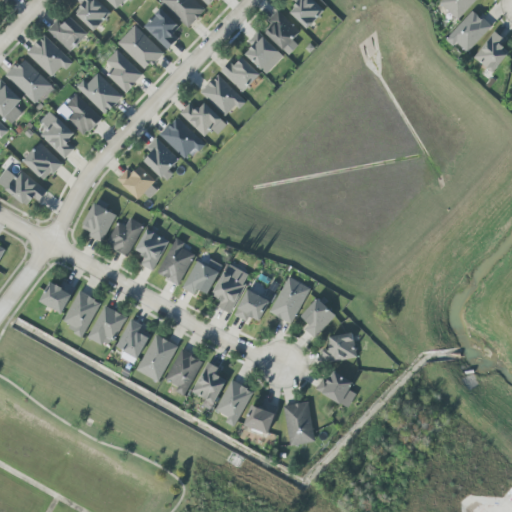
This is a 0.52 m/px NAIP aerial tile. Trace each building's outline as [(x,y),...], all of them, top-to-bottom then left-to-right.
[(76,0),(76,1),(82,5),(74,13),(93,31),(110,13),(96,0),(76,0)] [(131,0),(105,0),(116,10),(125,0),(128,0),(130,1),(131,0)] [(205,10),(194,0),(159,0),(189,28),(205,10)] [(289,13),(307,29),(325,11),(312,0),(292,0),(297,4),(289,13)] [(457,20),(476,0),(442,0),(439,3),(457,20)] [(180,27),(161,9),(143,27),(168,50),(177,40),(172,35),(180,27)] [(289,56),(299,46),(293,40),(300,32),(277,11),(268,21),(271,24),(263,32),(289,56)] [(491,28),(473,11),(445,40),(454,48),(457,44),(467,53),(491,28)] [(70,53),(88,34),(70,17),(63,25),(57,20),(47,31),(70,53)] [(163,53),(134,26),(117,44),(146,71),(163,53)] [(252,47),(245,55),(267,75),(284,57),(257,32),(248,43),(252,47)] [(473,58),(493,73),(510,53),(501,46),(505,41),(494,32),(473,58)] [(73,63),(44,35),(27,54),(51,77),(62,67),(66,71),(73,63)] [(143,75),(117,51),(101,68),(126,93),(143,75)] [(260,76),(243,58),(234,66),(230,61),(221,70),(242,93),(260,76)] [(6,76),(36,105),(53,88),(23,59),(6,76)] [(122,98),(97,72),(79,89),(104,116),(122,98)] [(201,92),(227,118),(244,100),(217,75),(201,92)] [(22,100),(0,80),(0,114),(12,125),(23,113),(15,107),(22,100)] [(101,119),(75,94),(58,112),(85,136),(101,119)] [(218,135),(227,125),(204,103),(197,110),(190,103),(180,114),(205,137),(212,130),(218,135)] [(40,136),(65,159),(74,149),(67,142),(75,135),(50,112),(39,123),(47,130),(40,136)] [(204,144),(178,117),(160,135),(186,162),(204,144)] [(0,137),(1,139),(9,130),(0,122),(0,137)] [(166,182),(173,175),(169,171),(179,160),(156,138),(146,149),(151,154),(144,162),(166,182)] [(23,162),(45,182),(62,164),(40,143),(23,162)] [(142,203),(158,186),(139,168),(133,174),(128,169),(117,180),(142,203)] [(33,199),(39,203),(47,191),(21,173),(18,178),(5,170),(0,177),(0,186),(28,206),(33,199)] [(103,241),(116,214),(94,204),(81,231),(103,241)] [(126,227),(117,223),(106,246),(129,257),(143,225),(129,219),(126,227)] [(169,241),(147,230),(136,251),(145,256),(140,265),(153,272),(169,241)] [(157,274),(179,286),(195,255),(183,249),(185,243),(176,238),(157,274)] [(194,295),(197,289),(208,295),(219,273),(197,261),(183,289),(194,295)] [(221,301),(218,308),(230,314),(250,276),(228,264),(212,296),(221,301)] [(311,289),(289,277),(270,313),(292,325),(311,289)] [(40,303),(63,314),(73,294),(50,283),(40,303)] [(261,322),(270,300),(245,291),(236,317),(247,321),(248,317),(261,322)] [(85,336),(100,302),(78,292),(63,327),(85,336)] [(315,339),(336,316),(317,299),(301,317),(309,325),(305,330),(315,339)] [(110,349),(126,317),(104,306),(89,338),(110,349)] [(139,360),(153,333),(130,321),(116,348),(139,360)] [(358,357),(352,333),(328,339),(330,349),(321,351),(325,365),(358,357)] [(177,346),(155,335),(137,372),(160,383),(177,346)] [(167,382),(179,387),(176,394),(187,398),(201,360),(179,351),(167,382)] [(211,411),(227,381),(216,375),(219,369),(208,363),(192,393),(206,400),(203,406),(211,411)] [(349,391),(354,383),(334,372),(329,381),(323,378),(316,391),(348,409),(356,395),(349,391)] [(225,423),(235,428),(253,393),(232,381),(215,411),(228,418),(225,423)] [(263,410),(252,406),(245,427),(268,435),(278,407),(265,403),(263,410)] [(314,443),(309,403),(285,406),(290,446),(314,443)]
